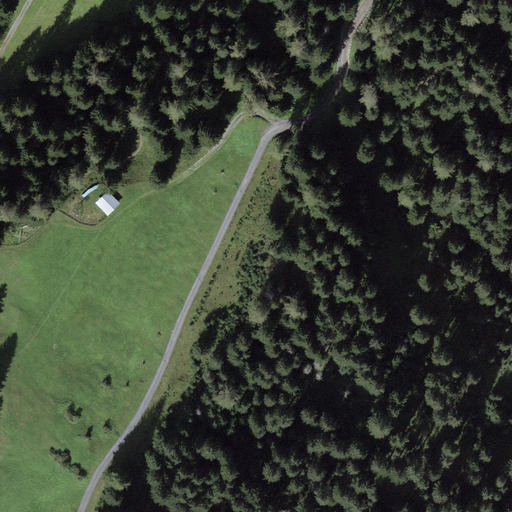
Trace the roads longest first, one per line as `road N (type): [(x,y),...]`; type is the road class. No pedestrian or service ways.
road 1 (track): [(369,0),(345,36),(336,96),(307,118),(274,126),(165,379),(90,511)]
road 2 (track): [(274,126),(248,112),(197,164),(169,179)]
